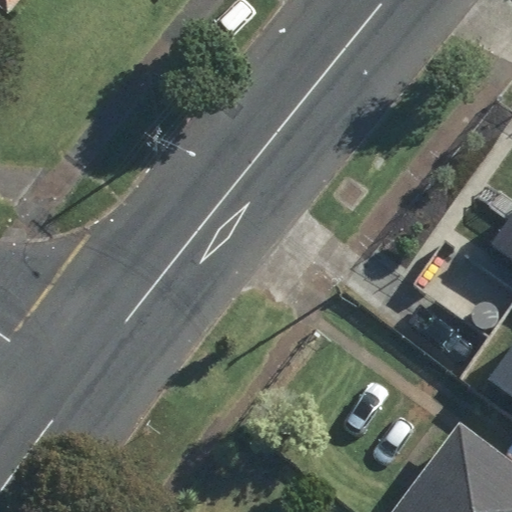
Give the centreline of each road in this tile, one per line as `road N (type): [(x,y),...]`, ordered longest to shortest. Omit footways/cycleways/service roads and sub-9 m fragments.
road 1 (tertiary): [(76,388),(382,0)]
road 2 (tertiary): [(0,492),(76,388)]
